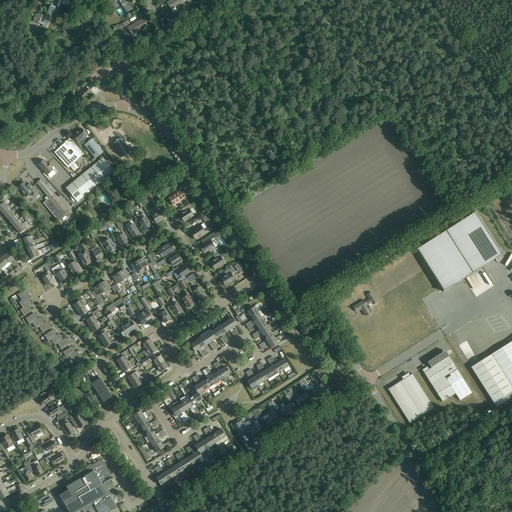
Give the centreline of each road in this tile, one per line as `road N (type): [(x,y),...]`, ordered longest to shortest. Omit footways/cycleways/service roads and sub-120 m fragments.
road 1 (residential): [(102,362),(55,309),(55,298),(168,229),(222,302)]
road 2 (unclassified): [(172,505),(368,380)]
road 3 (unclassified): [(122,107),(170,135),(262,278)]
road 4 (track): [(378,261),(511,176)]
road 5 (unclassified): [(7,155),(35,149),(83,113),(122,107)]
road 6 (unclassified): [(327,347),(334,331),(322,297),(378,261)]
